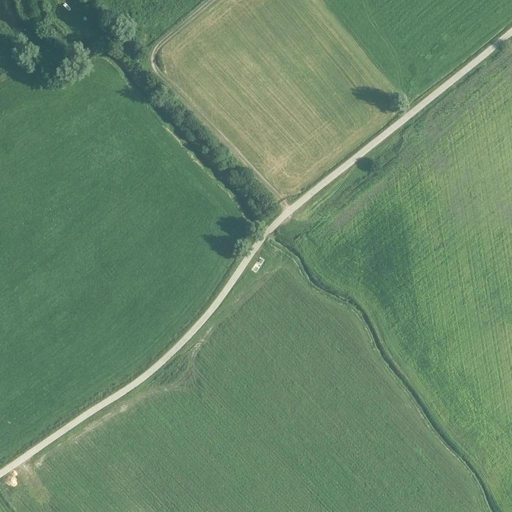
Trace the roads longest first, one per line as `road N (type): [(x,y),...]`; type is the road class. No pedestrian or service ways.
road 1 (unclassified): [(0,476),(176,349),(269,230),(511,28)]
road 2 (track): [(209,0),(153,60),(291,210)]
